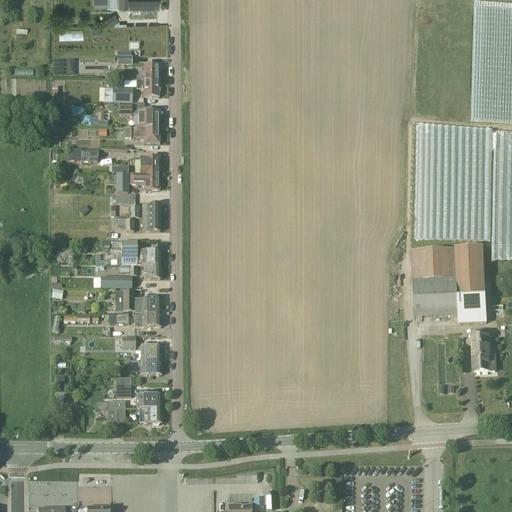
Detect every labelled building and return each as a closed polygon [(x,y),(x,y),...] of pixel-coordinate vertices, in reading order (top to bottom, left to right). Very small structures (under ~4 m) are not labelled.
[(149,8),(158,8),(158,0),(106,0),(107,8),(118,8),(142,8),(142,11),(149,11),(149,8)] [(105,19),(109,27),(119,22),(115,14),(105,19)] [(91,36),(101,36),(101,28),(90,28),(91,36)] [(60,31),(60,39),(79,40),(80,31),(60,31)] [(117,53),(117,58),(117,67),(132,67),(132,58),(129,58),(129,53),(117,53)] [(74,61),(66,61),(66,76),(74,76),(74,61)] [(141,83),(159,82),(159,66),(143,66),(143,77),(136,77),(136,82),(141,83)] [(159,99),(159,82),(141,83),(136,82),(136,91),(143,91),(143,99),(159,99)] [(112,106),(131,106),(132,106),(132,89),(112,89),(112,90),(100,90),(100,104),(112,105),(112,106)] [(112,106),(109,106),(109,112),(119,113),(119,117),(131,118),(131,106),(112,106)] [(142,129),(159,129),(159,112),(137,112),(137,129),(142,129)] [(108,129),(108,122),(103,122),(104,115),(97,115),(97,118),(84,118),(83,128),(90,128),(98,128),(108,129)] [(131,140),(131,129),(123,129),(123,140),(131,140)] [(159,145),(159,129),(142,129),(137,129),(133,129),(133,139),(143,139),(143,146),(159,145)] [(97,164),(97,151),(81,151),(81,164),(97,164)] [(139,175),(159,175),(159,159),(139,159),(139,175)] [(159,192),(159,175),(139,175),(139,176),(130,176),(130,186),(143,186),(143,192),(159,192)] [(115,195),(128,195),(128,176),(115,176),(115,195)] [(135,197),(115,197),(115,206),(134,206),(135,197)] [(142,220),(159,220),(159,206),(142,206),(142,220)] [(84,207),(78,213),(83,217),(88,212),(84,207)] [(139,220),(139,207),(130,207),(130,220),(139,220)] [(159,233),(159,220),(142,220),(142,233),(159,233)] [(125,221),(125,222),(117,221),(117,228),(125,228),(125,234),(134,234),(134,221),(125,221)] [(140,267),(160,267),(160,253),(137,253),(137,243),(120,243),(120,244),(111,243),(111,249),(120,250),(120,267),(137,267),(140,267)] [(411,254),(413,284),(414,320),(458,318),(458,326),(486,325),(483,250),(411,254)] [(31,251),(22,251),(22,255),(25,255),(25,260),(37,260),(37,256),(39,256),(39,251),(31,251)] [(59,255),(50,255),(50,266),(58,266),(59,255)] [(160,267),(140,267),(140,268),(143,268),(143,281),(160,282),(160,267)] [(131,281),(101,280),(100,291),(131,291),(131,281)] [(63,292),(52,291),(51,299),(61,301),(63,292)] [(134,316),(160,315),(160,301),(140,301),(134,301),(134,293),(115,293),(115,314),(122,314),(134,314),(134,316)] [(160,315),(134,316),(134,330),(141,329),(141,330),(160,329),(160,315)] [(128,316),(108,316),(108,327),(129,326),(128,316)] [(51,333),(58,336),(61,321),(54,319),(51,333)] [(471,347),(472,374),(496,373),(495,360),(490,360),(489,342),(492,341),(491,335),(467,336),(467,347),(471,347)] [(135,351),(135,340),(135,339),(122,339),(122,351),(135,351)] [(136,363),(161,363),(161,349),(140,349),(136,349),(136,363)] [(136,363),(130,363),(127,363),(127,364),(127,375),(140,374),(140,377),(161,377),(161,363),(136,363)] [(131,399),(131,387),(115,387),(115,400),(131,399)] [(145,411),(161,411),(161,396),(135,397),(136,411),(145,411)] [(125,411),(104,411),(105,423),(108,423),(108,425),(125,425),(125,411)] [(161,425),(161,411),(145,411),(136,411),(139,411),(139,425),(161,425)]
